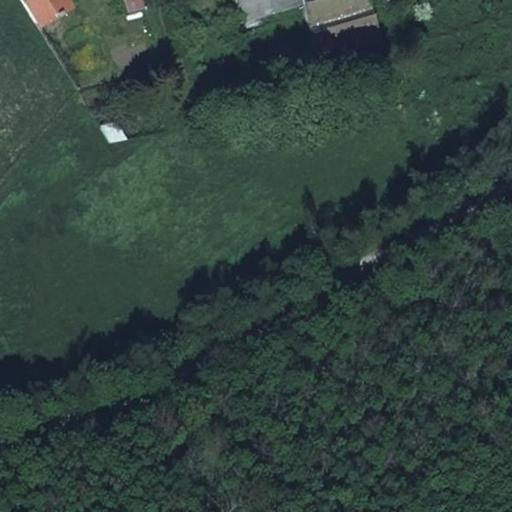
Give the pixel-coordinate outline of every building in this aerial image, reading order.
[(17,0),(32,25),(64,4),(61,0),(17,0)] [(123,0),(127,12),(142,8),(139,0),(123,0)] [(233,0),(241,24),(287,11),(283,0),(233,0)] [(283,0),(287,11),(303,7),(300,0),(283,0)] [(380,47),(372,18),(367,0),(300,0),(303,7),(320,65),(380,47)]
